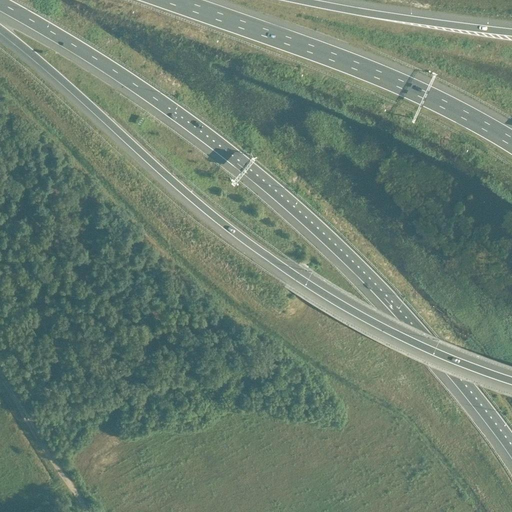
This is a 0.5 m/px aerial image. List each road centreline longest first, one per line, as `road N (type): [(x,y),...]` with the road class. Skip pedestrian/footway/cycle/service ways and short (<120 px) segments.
road 1 (motorway): [(0,3),(171,108),(303,214),(395,306),(511,446)]
road 2 (motorway): [(0,29),(239,239),(347,305),(511,375)]
road 3 (motorway): [(511,141),(376,72),(161,0)]
road 4 (motorway): [(511,32),(299,0)]
road 5 (track): [(84,511),(0,376)]
